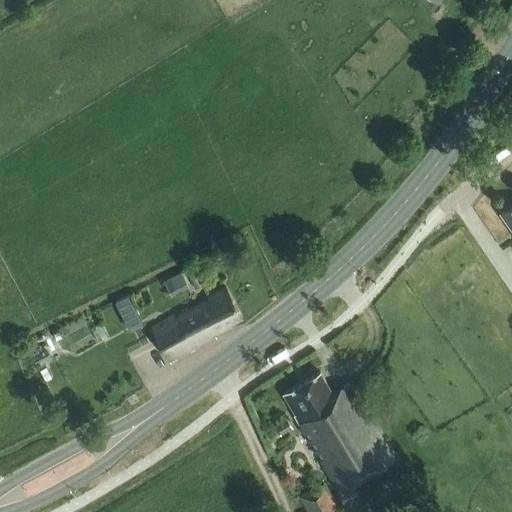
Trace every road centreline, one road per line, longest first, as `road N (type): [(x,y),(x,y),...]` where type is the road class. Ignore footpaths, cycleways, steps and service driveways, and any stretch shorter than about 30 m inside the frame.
road 1 (secondary): [(150,417),(364,246),(414,193),(511,51)]
road 2 (secondary): [(8,511),(100,467),(150,417)]
road 3 (secondary): [(150,417),(86,441),(0,490)]
road 4 (track): [(279,511),(234,395)]
